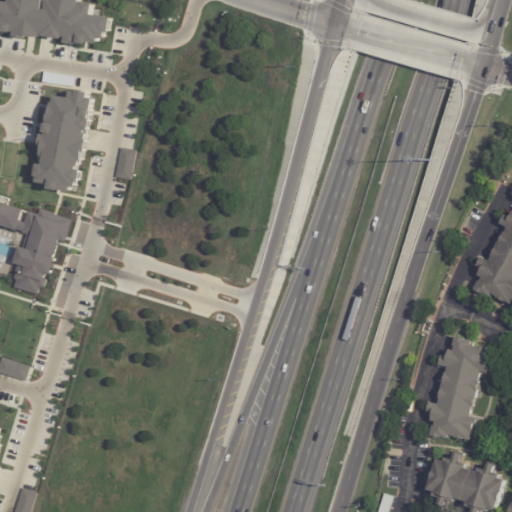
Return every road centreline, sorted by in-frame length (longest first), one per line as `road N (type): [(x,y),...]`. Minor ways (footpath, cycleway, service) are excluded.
road 1 (motorway): [(289,511),(445,0)]
road 2 (secondary): [(340,0),(188,511)]
road 3 (motorway): [(342,175),(203,511)]
road 4 (motorway): [(342,175),(236,511)]
road 5 (secondary): [(337,511),(422,254)]
road 6 (secondary): [(422,254),(486,65)]
road 7 (motorway): [(394,0),(342,175)]
road 8 (tertiary): [(348,23),(475,61)]
